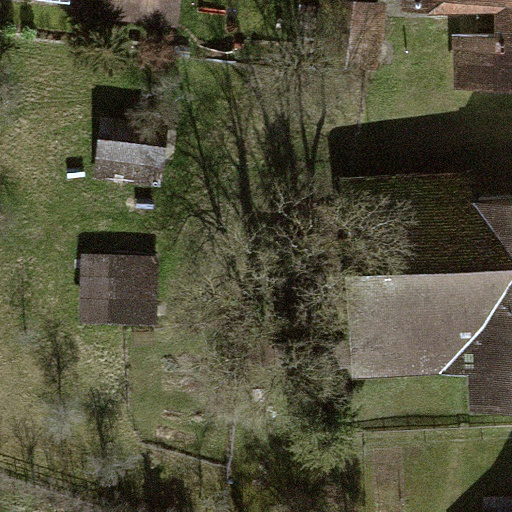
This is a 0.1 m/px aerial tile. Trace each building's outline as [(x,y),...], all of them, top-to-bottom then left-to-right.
[(101,0),(99,16),(181,25),(183,0),(101,0)] [(511,0),(409,0),(410,5),(484,4),(485,76),(511,76),(511,0)] [(115,122),(102,173),(162,188),(175,137),(115,122)] [(511,189),(347,195),(352,373),(471,370),(472,404),(511,403),(511,189)] [(90,329),(168,329),(168,257),(90,257),(90,329)]
